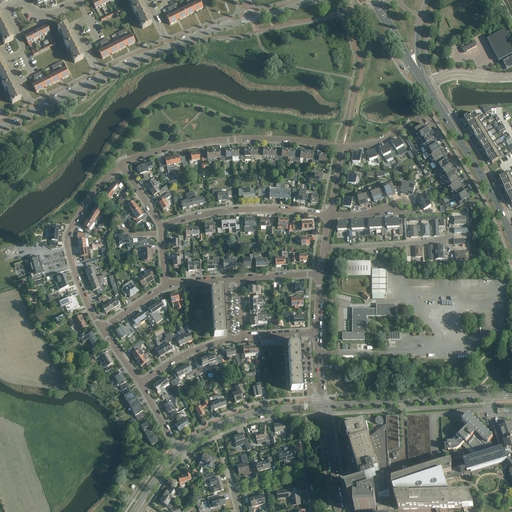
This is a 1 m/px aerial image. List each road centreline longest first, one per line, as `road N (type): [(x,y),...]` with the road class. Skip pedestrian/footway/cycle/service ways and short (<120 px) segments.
road 1 (tertiary): [(0,127),(166,47),(251,19)]
road 2 (residential): [(120,164),(232,139),(343,146)]
road 3 (residential): [(343,146),(384,138),(426,114),(477,200),(466,206)]
road 4 (tertiary): [(322,406),(511,394)]
road 5 (residential): [(101,328),(67,234),(120,164)]
road 6 (residential): [(161,224),(244,209),(329,215)]
road 7 (secondary): [(503,218),(425,85)]
road 8 (tertiary): [(180,451),(249,414),(322,406)]
road 9 (residential): [(323,247),(449,240)]
